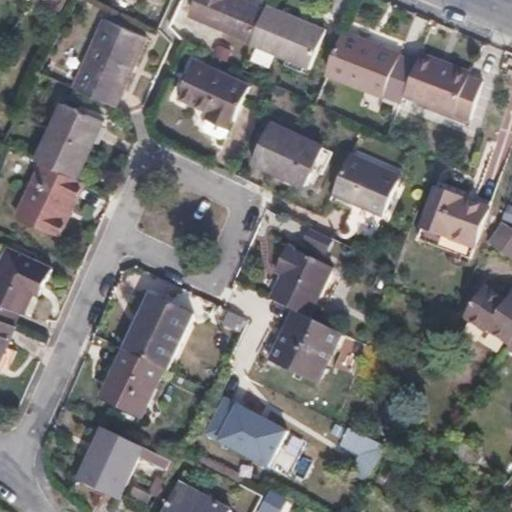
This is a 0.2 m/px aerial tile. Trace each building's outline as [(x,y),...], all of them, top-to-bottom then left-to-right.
[(62,0),(29,0),(56,14),(62,0)] [(252,45),(266,11),(239,0),(197,0),(190,19),(252,45)] [(326,30),(269,5),(266,11),(252,45),(250,49),(306,73),(326,30)] [(104,19),(72,89),(114,109),(145,37),(104,19)] [(417,63),(344,33),(327,75),(400,104),(402,100),(417,63)] [(420,54),(417,63),(402,100),(467,126),(482,90),(466,83),(468,78),(434,64),(435,61),(420,54)] [(250,89),(201,66),(184,100),(216,116),(214,122),(231,130),(250,89)] [(64,104),(37,161),(43,164),(75,179),(102,123),(64,104)] [(322,153),(269,128),(253,163),(305,187),(322,153)] [(399,185),(349,161),(331,199),(354,209),(342,233),(371,246),(399,185)] [(75,179),(43,164),(17,217),(58,237),(84,184),(75,179)] [(486,208),(435,189),(421,226),(472,246),(486,208)] [(511,192),(508,190),(501,217),(511,226),(511,192)] [(511,230),(501,225),(490,246),(511,256),(511,230)] [(282,276),(270,301),(292,312),(306,319),(330,269),(288,248),(275,272),(282,276)] [(0,319),(11,326),(17,313),(21,315),(35,285),(43,288),(52,270),(8,249),(0,266),(0,319)] [(511,343),(511,291),(509,290),(500,301),(484,289),(460,321),(473,331),(481,320),(496,330),(493,334),(509,347),(511,343)] [(165,369),(169,371),(193,315),(150,296),(125,351),(127,352),(165,369)] [(314,384),(339,336),(306,319),(292,312),(268,361),(314,384)] [(0,319),(0,359),(15,327),(11,326),(0,319)] [(144,421),(165,369),(127,352),(105,403),(144,421)] [(292,428),(227,395),(207,434),(272,467),(292,428)] [(143,445),(104,428),(81,483),(118,500),(143,445)] [(381,448),(347,430),(339,445),(358,457),(349,475),(363,482),(381,448)] [(166,469),(171,457),(153,449),(147,460),(166,469)] [(229,511),(232,508),(182,481),(164,511),(229,511)] [(269,490),(260,511),(284,511),(290,497),(269,490)]
